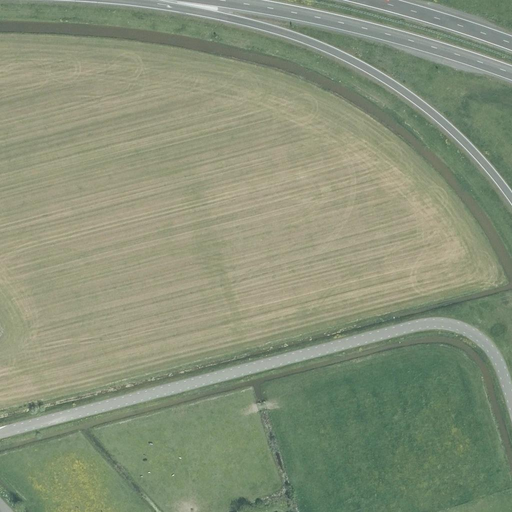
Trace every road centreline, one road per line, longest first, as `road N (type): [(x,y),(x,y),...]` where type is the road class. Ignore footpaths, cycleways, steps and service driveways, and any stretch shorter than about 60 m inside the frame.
road 1 (unclassified): [(0,435),(435,323),(486,345),(511,401)]
road 2 (trunk): [(173,0),(356,62),(426,108),(511,198)]
road 3 (trunk): [(216,0),(392,35),(511,74)]
road 4 (trunk): [(511,45),(371,0)]
